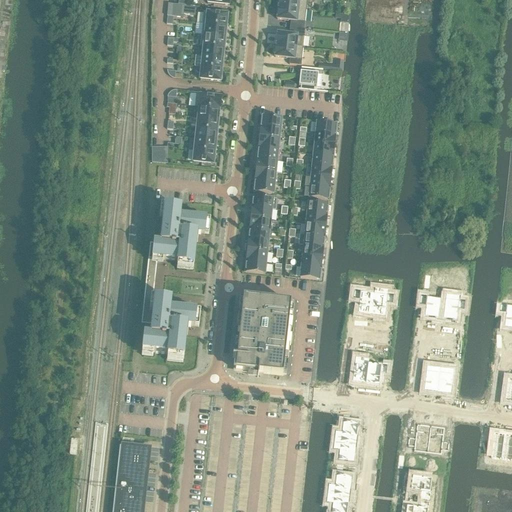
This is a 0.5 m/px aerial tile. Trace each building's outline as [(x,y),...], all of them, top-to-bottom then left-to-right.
[(278,0),(278,6),(278,8),(306,11),(307,0),(278,0)] [(168,4),(167,17),(173,17),(183,18),(183,14),(190,15),(191,7),(185,6),(179,5),(168,4)] [(306,11),(278,8),(278,10),(277,17),(277,20),(291,22),(305,23),(306,11)] [(227,27),(228,15),(203,12),(202,25),(226,27),(227,27)] [(291,22),(290,28),(304,30),(305,23),(291,22)] [(225,32),(226,27),(202,25),(201,35),(226,38),(226,32),(225,32)] [(290,28),(289,35),(304,37),(305,30),(304,30),(290,28)] [(289,35),(277,34),(277,36),(276,44),(276,46),(303,49),(304,37),(289,35)] [(225,44),(226,38),(201,35),(200,47),(203,47),(203,46),(224,49),(224,44),(225,44)] [(303,49),(276,46),(276,48),(275,55),(275,58),(290,59),(301,61),(303,49)] [(223,53),(224,49),(203,47),(202,57),(223,60),(224,53),(223,53)] [(223,66),(223,60),(202,57),(201,68),(221,70),(222,66),(223,66)] [(222,70),(221,70),(201,68),(200,80),(221,83),(222,70)] [(322,71),(301,69),(299,86),(321,88),(322,71)] [(174,79),(175,80),(175,72),(167,71),(167,72),(167,73),(167,74),(168,75),(168,76),(169,76),(170,78),(172,79),(173,79),(174,79)] [(220,110),(221,98),(196,95),(194,107),(199,108),(219,110),(220,110)] [(219,114),(219,110),(199,108),(198,118),(219,121),(219,115),(219,114)] [(261,117),(260,128),(280,130),(281,119),(261,117)] [(218,127),(219,121),(198,119),(196,129),(217,131),(217,127),(218,127)] [(315,134),(335,136),(336,125),(316,123),(315,134)] [(260,128),(259,139),(279,141),(280,130),(260,128)] [(217,131),(196,129),(195,140),(216,142),(217,136),(216,136),(217,131)] [(314,145),(334,147),(335,136),(315,134),(314,145)] [(259,139),(258,150),(278,152),(279,141),(259,139)] [(216,142),(195,140),(194,151),(214,153),(215,149),(216,149),(216,142)] [(313,156),(333,158),(334,147),(314,145),(313,156)] [(258,150),(257,161),(277,163),(278,152),(258,150)] [(215,153),(214,153),(194,151),(193,163),(214,165),(215,153)] [(312,166),(332,169),(333,158),(313,156),(312,166)] [(257,161),(256,172),(275,174),(277,163),(257,161)] [(306,177),(311,177),(330,180),(332,169),(312,166),(307,166),(306,177)] [(256,172),(254,183),(274,185),(275,174),(256,172)] [(309,188),(329,191),(330,180),(311,177),(309,188)] [(254,183),(253,193),(273,196),(274,185),(254,183)] [(308,199),(328,201),(329,191),(309,188),(308,199)] [(253,197),(252,208),(276,211),(277,200),(253,197)] [(307,214),(327,216),(328,205),(308,203),(307,214)] [(180,209),(164,208),(160,244),(150,243),(148,259),(157,260),(177,262),(177,265),(193,267),(196,234),(204,235),(206,219),(179,216),(180,209)] [(252,208),(250,219),(270,221),(271,211),(275,211),(276,211),(252,208)] [(305,225),(325,227),(327,216),(307,214),(305,225)] [(250,219),(249,230),(269,232),(270,221),(250,219)] [(304,236),(324,238),(325,227),(305,225),(304,236)] [(249,230),(248,241),(268,243),(269,232),(249,230)] [(298,246),(303,247),(323,249),(324,238),(304,236),(299,235),(298,246)] [(248,241),(247,252),(267,254),(268,243),(248,241)] [(302,257),(322,260),(323,249),(303,247),(302,257)] [(247,252),(246,262),(266,264),(267,254),(247,252)] [(301,268),(321,270),(322,260),(302,257),(301,268)] [(246,262),(245,273),(265,275),(266,264),(246,262)] [(300,279),(320,281),(321,270),(301,268),(300,279)] [(354,291),(353,299),(359,300),(357,314),(359,314),(371,316),(374,289),(373,294),(361,292),(354,291)] [(374,289),(371,316),(383,317),(385,317),(386,308),(386,305),(386,303),(393,304),(394,296),(387,295),(388,291),(374,289)] [(420,296),(419,306),(425,306),(424,317),(427,318),(429,320),(433,320),(435,319),(438,319),(441,294),(427,293),(427,297),(420,296)] [(445,295),(442,320),(445,320),(447,322),(451,323),(454,321),(456,321),(458,310),(464,311),(465,302),(459,301),(459,297),(445,295)] [(144,297),(141,324),(152,325),(150,337),(143,336),(142,352),(167,355),(167,358),(183,360),(186,327),(194,328),(196,312),(169,309),(170,302),(152,300),(153,298),(144,297)] [(237,352),(235,371),(282,376),(283,374),(280,374),(281,364),(284,365),(289,315),(286,315),(287,305),(290,305),(290,304),(243,298),(243,300),(245,301),(244,310),(242,310),(241,318),(244,318),(243,327),(240,327),(238,342),(241,343),(240,352),(237,352)] [(500,303),(499,313),(505,314),(504,328),(506,328),(506,329),(511,329),(511,302),(507,301),(507,303),(500,303)] [(355,358),(352,383),(365,384),(365,385),(368,360),(355,358)] [(368,360),(365,385),(376,386),(379,386),(380,377),(380,374),(382,374),(387,375),(388,367),(382,366),(382,361),(368,360)] [(426,367),(423,392),(436,393),(437,393),(440,369),(426,367)] [(440,369),(437,393),(448,395),(451,395),(454,370),(440,369)] [(335,432),(334,441),(356,444),(358,425),(342,423),(341,433),(335,432)] [(409,438),(408,447),(414,447),(414,452),(427,453),(431,427),(420,425),(417,425),(415,439),(409,438)] [(431,427),(427,453),(441,455),(442,451),(448,452),(449,443),(443,443),(444,429),(431,427)] [(493,434),(490,459),(501,460),(504,436),(499,435),(493,434)] [(504,436),(501,460),(511,462),(511,459),(511,436),(509,436),(504,436)] [(71,439),(69,454),(76,455),(78,440),(71,439)] [(334,441),(333,450),(339,451),(338,461),(353,463),(356,444),(334,441)] [(120,447),(112,511),(139,511),(147,448),(127,446),(126,448),(120,447)] [(328,485),(327,494),(349,497),(352,478),(336,476),(334,486),(328,485)] [(409,482),(409,486),(410,489),(410,491),(418,492),(421,493),(421,494),(420,499),(430,500),(430,494),(435,495),(436,481),(412,477),(411,480),(409,482)] [(327,494),(326,504),(332,504),(331,511),(347,511),(349,497),(327,494)] [(404,510),(403,511),(430,511),(430,510),(428,510),(429,504),(421,503),(420,509),(419,509),(415,508),(406,507),(406,510),(404,510)]
